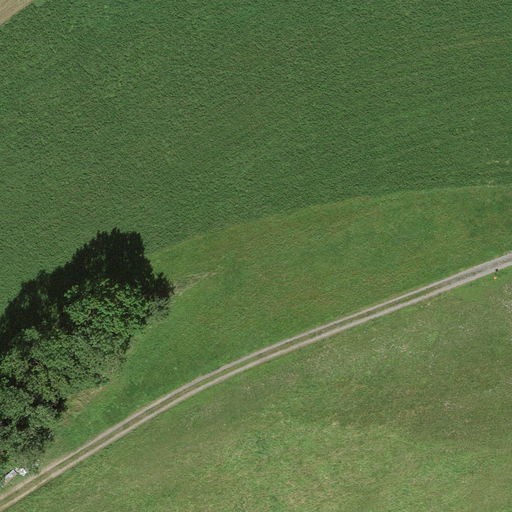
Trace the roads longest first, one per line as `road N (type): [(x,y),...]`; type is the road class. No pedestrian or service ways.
road 1 (track): [(511,258),(198,387)]
road 2 (track): [(0,502),(198,387)]
